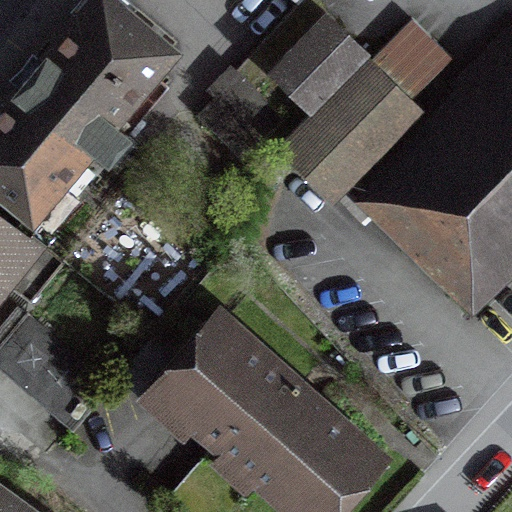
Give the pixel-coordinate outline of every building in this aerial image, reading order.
[(186,56),(119,0),(91,0),(0,108),(0,200),(34,229),(93,159),(107,170),(133,139),(122,131),(186,56)] [(406,28),(373,66),(413,101),(446,63),(406,28)] [(322,121),(373,66),(334,29),(282,85),(322,121)] [(511,57),(365,209),(487,325),(511,298),(511,57)] [(373,66),(322,121),(285,160),(345,216),(433,121),(413,101),(373,66)] [(278,120),(230,72),(210,92),(220,101),(207,114),(246,152),(278,120)] [(0,305),(42,254),(0,220),(0,305)] [(28,316),(0,349),(0,368),(73,430),(111,386),(28,316)] [(371,511),(406,473),(238,323),(161,409),(277,511),(371,511)] [(36,511),(0,485),(0,511),(36,511)]
